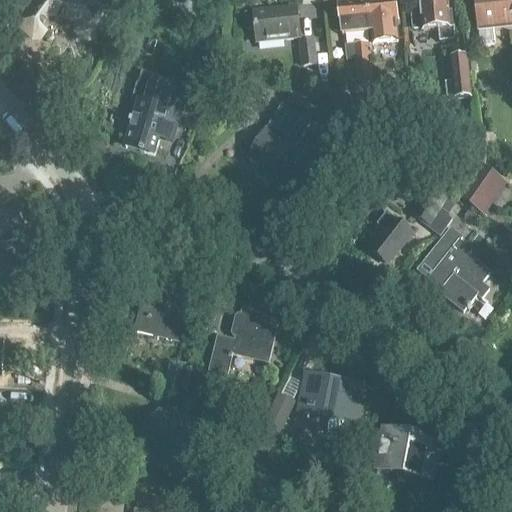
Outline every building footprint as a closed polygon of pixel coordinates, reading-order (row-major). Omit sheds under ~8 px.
[(81,5),(56,0),(40,0),(23,25),(33,36),(36,36),(46,21),(76,28),(75,32),(76,33),(79,37),(82,39),(87,40),(92,39),(95,36),(96,36),(114,10),(81,5)] [(395,0),(368,3),(371,34),(372,46),(400,43),(395,0)] [(420,0),(421,16),(411,17),(411,23),(422,22),(423,32),(439,31),(440,45),(455,43),(452,13),(448,13),(447,0),(420,0)] [(511,0),(475,0),(478,30),(511,25),(511,0)] [(371,34),(368,3),(340,6),(343,37),(371,34)] [(253,15),(245,16),(247,33),(255,32),(257,46),(301,41),(298,10),(253,15)] [(299,44),(302,70),(318,68),(315,42),(299,44)] [(376,94),(370,45),(345,48),(347,64),(354,63),(356,84),(354,85),(355,96),(376,94)] [(468,65),(451,67),(453,89),(446,89),(447,107),(455,106),(456,110),(474,108),(468,65)] [(207,82),(190,77),(181,109),(197,113),(207,82)] [(227,78),(221,93),(237,100),(243,86),(227,78)] [(150,85),(145,104),(139,102),(125,150),(155,158),(162,134),(174,137),(182,110),(179,109),(183,95),(150,85)] [(283,107),(248,161),(277,179),(295,150),(312,126),(283,107)] [(375,111),(375,121),(397,125),(409,126),(410,116),(398,115),(386,114),(375,111)] [(341,142),(336,149),(352,160),(357,153),(341,142)] [(352,160),(336,149),(323,170),(336,179),(336,178),(339,180),(346,169),(352,160)] [(295,150),(277,179),(285,185),(285,190),(297,197),(322,158),(311,151),(307,158),(295,150)] [(479,166),(456,198),(479,215),(485,219),(494,206),(504,192),(508,186),(479,166)] [(432,188),(413,219),(430,231),(441,213),(450,199),(432,188)] [(449,202),(443,212),(449,216),(456,207),(449,202)] [(3,252),(25,244),(14,212),(0,216),(0,247),(1,247),(3,252)] [(377,227),(387,235),(375,250),(391,263),(414,235),(405,228),(387,214),(377,227)] [(451,230),(426,262),(437,270),(438,268),(439,269),(428,282),(442,293),(440,296),(464,315),(477,299),(483,303),(491,292),(483,286),(491,275),(469,257),(472,253),(461,243),(463,240),(451,230)] [(511,261),(500,275),(511,285),(511,261)] [(184,346),(194,303),(163,295),(166,282),(148,278),(135,334),(184,346)] [(218,340),(210,374),(228,379),(233,358),(269,366),(281,317),(264,313),(263,319),(242,314),(242,317),(239,317),(236,319),(232,337),(234,340),(236,340),(235,344),(218,340)] [(179,365),(173,389),(187,393),(193,368),(179,365)] [(357,427),(365,389),(307,377),(301,407),(308,408),(308,410),(318,412),(318,410),(335,414),(330,434),(344,437),(347,425),(357,427)] [(221,403),(210,416),(229,434),(240,421),(221,403)] [(285,433),(287,428),(295,411),(279,403),(258,442),(276,451),(285,433)] [(254,412),(250,409),(245,409),(242,413),(242,418),(246,421),(251,421),(254,417),(254,412)] [(162,472),(170,464),(180,473),(202,450),(162,412),(140,435),(151,445),(143,453),(162,472)] [(412,439),(384,434),(378,465),(409,472),(408,477),(432,482),(439,449),(411,443),(412,439)] [(248,461),(230,443),(215,460),(234,475),(248,461)] [(323,469),(319,474),(320,480),(325,484),(331,483),(334,478),(333,472),(329,468),(323,469)] [(257,470),(249,475),(256,486),(264,482),(257,470)] [(219,494),(186,491),(184,505),(218,508),(219,494)]
